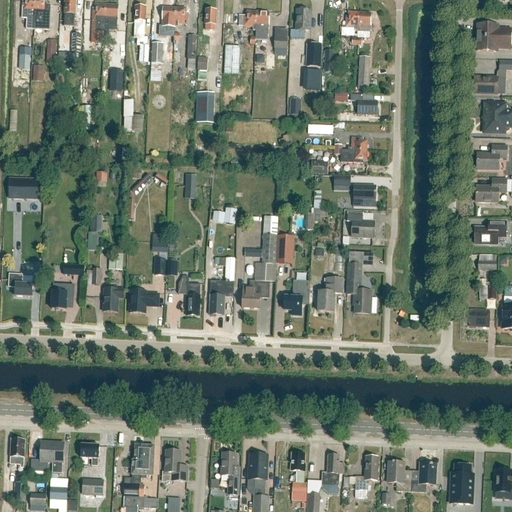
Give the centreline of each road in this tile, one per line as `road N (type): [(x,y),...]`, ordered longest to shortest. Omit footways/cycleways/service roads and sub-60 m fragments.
road 1 (unclassified): [(385,358),(0,339)]
road 2 (residential): [(446,361),(456,0)]
road 3 (tertiary): [(511,434),(203,419)]
road 4 (tertiary): [(203,419),(0,409)]
road 5 (residential): [(395,191),(399,0)]
road 6 (residential): [(385,358),(394,212)]
